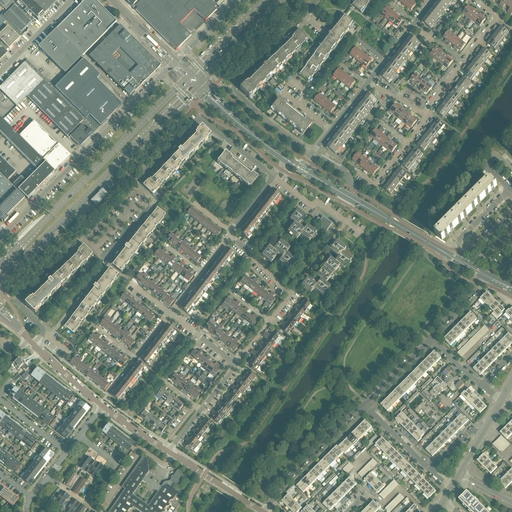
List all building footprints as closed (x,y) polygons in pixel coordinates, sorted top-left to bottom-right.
[(0,0),(0,4),(6,10),(16,0),(0,0)] [(0,27),(0,44),(7,51),(8,49),(9,50),(19,39),(20,37),(21,38),(29,29),(27,27),(31,23),(33,25),(35,23),(29,17),(32,15),(38,21),(58,0),(16,0),(6,10),(0,16),(6,22),(0,27)] [(94,0),(85,0),(81,5),(107,31),(116,22),(99,4),(98,4),(94,0)] [(125,0),(126,1),(128,3),(130,5),(132,7),(134,8),(141,0),(125,0)] [(209,0),(142,0),(135,7),(137,8),(135,10),(176,51),(191,36),(179,24),(194,10),(205,21),(218,9),(209,0)] [(358,0),(353,7),(354,8),(356,10),(357,11),(361,14),(366,8),(370,3),(370,2),(371,0),(358,0)] [(440,0),(422,23),(425,25),(430,29),(452,0),(440,0)] [(505,5),(507,6),(511,0),(505,0),(500,7),(502,8),(505,5)] [(412,1),(407,8),(411,11),(416,4),(412,1)] [(107,31),(81,5),(57,28),(38,47),(65,74),(107,31)] [(462,14),(466,17),(474,8),(471,6),(471,7),(472,7),(471,8),(468,6),(462,14)] [(381,15),(385,18),(391,11),(387,8),(384,11),(382,14),(381,15)] [(466,17),(471,20),(477,13),(474,11),(475,10),(476,10),(474,8),(466,17)] [(385,18),(389,21),(395,14),(391,11),(385,18)] [(471,20),(475,24),(482,15),(480,13),(479,15),(477,13),(471,20)] [(389,21),(393,25),(399,17),(395,14),(389,21)] [(482,15),(475,24),(479,27),(485,20),(483,18),(484,16),(482,15)] [(330,36),(309,63),(300,74),(308,81),(311,78),(315,73),(319,67),(320,67),(324,62),(323,62),(328,56),(332,51),(336,45),(337,46),(341,40),(340,40),(345,34),(345,35),(349,30),(349,29),(354,23),(350,20),(349,19),(347,17),(345,17),(334,31),(333,30),(331,33),(329,35),(330,36)] [(399,17),(393,25),(398,28),(398,27),(401,24),(403,21),(399,17)] [(129,36),(128,35),(125,32),(126,32),(120,26),(119,26),(116,30),(89,57),(124,92),(125,91),(129,96),(134,91),(135,92),(160,66),(130,36),(129,36)] [(496,26),(494,28),(505,37),(510,30),(505,26),(503,28),(501,26),(499,29),(498,28),(498,27),(496,26)] [(496,32),(494,35),(502,41),(505,37),(494,28),(492,30),(495,32),(495,31),(496,32)] [(247,82),(239,89),(248,98),(251,95),(252,95),(256,91),(256,90),(261,85),(261,86),(266,81),(265,81),(270,76),(271,76),(276,71),(275,71),(280,66),(281,66),(285,62),(285,61),(290,56),(292,54),(295,52),(295,51),(300,46),(300,47),(305,42),(304,42),(307,39),(298,30),(291,37),(292,39),(280,51),(265,66),(264,65),(262,67),(260,70),(260,71),(248,83),(247,82)] [(444,41),(446,43),(453,35),(448,31),(443,38),(446,40),(445,41),(444,41)] [(489,34),(487,36),(498,45),(502,41),(494,35),(492,37),(491,36),(489,34)] [(449,43),(452,45),(457,38),(453,35),(446,43),(448,44),(449,44),(448,44),(449,43)] [(498,45),(487,36),(486,38),(488,40),(489,41),(487,44),(495,49),(498,45)] [(380,77),(383,79),(388,83),(419,43),(411,37),(380,77)] [(453,48),(455,50),(461,41),(457,38),(452,45),(454,47),(453,48)] [(461,41),(455,50),(457,51),(458,49),(460,51),(466,45),(461,41)] [(350,55),(354,58),(360,51),(355,48),(350,55)] [(430,55),(434,59),(441,49),(439,48),(438,50),(435,48),(430,55)] [(478,48),(477,50),(488,59),(491,54),(484,48),(482,51),(480,50),(478,48)] [(434,59),(438,62),(444,54),(442,52),(443,51),(441,49),(434,59)] [(479,54),(477,57),(484,63),(488,59),(477,50),(475,52),(477,54),(477,53),(479,54)] [(354,58),(358,61),(364,54),(360,51),(354,58)] [(358,61),(362,65),(368,57),(364,54),(358,61)] [(438,62),(443,65),(450,56),(448,55),(447,55),(448,55),(447,56),(444,54),(438,62)] [(450,56),(443,65),(448,70),(450,67),(449,66),(453,61),(450,59),(451,58),(452,58),(450,56)] [(472,56),(470,58),(481,67),(484,63),(477,57),(475,59),(474,58),(472,56)] [(368,57),(362,65),(366,68),(372,61),(368,57)] [(472,63),(470,65),(478,71),(481,67),(470,58),(468,61),(471,62),(472,63)] [(83,59),(55,88),(96,129),(100,126),(100,127),(122,105),(97,79),(100,76),(83,59)] [(97,130),(96,129),(55,88),(45,78),(27,60),(0,87),(0,90),(17,107),(27,97),(69,139),(70,138),(78,146),(92,133),(93,134),(97,130)] [(404,73),(406,74),(413,65),(412,64),(407,71),(407,70),(404,73)] [(465,65),(463,67),(475,76),(478,71),(470,65),(468,68),(467,67),(465,65)] [(466,76),(465,77),(470,81),(471,80),(475,76),(463,67),(462,69),(464,71),(464,70),(466,71),(463,74),(466,76)] [(333,76),(337,80),(343,72),(339,69),(333,76)] [(337,80),(341,83),(347,76),(343,72),(337,80)] [(411,84),(413,86),(419,77),(415,74),(410,81),(412,83),(411,84)] [(341,83),(346,86),(351,79),(347,76),(341,83)] [(416,85),(418,87),(424,81),(419,77),(413,86),(415,87),(416,85)] [(458,77),(456,79),(467,88),(471,84),(469,82),(470,81),(465,77),(464,78),(463,78),(461,80),(460,79),(458,77)] [(351,79),(346,86),(350,89),(355,82),(351,79)] [(458,84),(456,86),(464,92),(467,88),(456,79),(455,81),(457,83),(458,84)] [(424,81),(418,87),(421,89),(420,91),(420,90),(419,91),(422,92),(428,84),(429,83),(428,82),(427,84),(424,81)] [(428,84),(422,92),(423,94),(424,94),(423,93),(424,92),(427,94),(432,87),(429,85),(430,84),(429,83),(428,84)] [(451,86),(450,88),(461,97),(464,92),(456,86),(455,89),(453,88),(451,86)] [(452,92),(450,95),(457,101),(461,97),(450,88),(448,90),(450,92),(450,91),(452,92)] [(314,101),(318,104),(324,97),(320,93),(314,101)] [(369,94),(353,114),(327,148),(335,154),(377,101),(369,94)] [(445,94),(443,96),(454,105),(457,101),(450,95),(448,97),(447,96),(445,94)] [(445,101),(443,103),(451,109),(454,105),(443,96),(441,98),(444,100),(445,101)] [(318,104),(322,107),(328,100),(324,97),(318,104)] [(273,111),(278,115),(279,115),(285,119),(284,119),(289,123),(290,123),(295,127),(295,128),(300,132),(301,131),(304,134),(311,124),(306,119),(304,121),(285,106),(287,104),(279,98),(271,108),(274,111),(273,111)] [(322,107),(326,110),(332,103),(328,100),(322,107)] [(332,103),(326,110),(331,114),(336,106),(332,103)] [(438,103),(436,105),(448,114),(450,116),(453,111),(451,109),(443,103),(441,106),(440,105),(438,103)] [(389,112),(394,115),(401,106),(399,104),(398,105),(399,105),(398,106),(395,104),(389,112)] [(447,114),(436,105),(435,107),(437,109),(437,108),(439,109),(436,112),(439,115),(439,116),(442,119),(443,117),(444,118),(447,114)] [(394,115),(398,119),(404,111),(401,109),(402,108),(403,108),(401,106),(394,115)] [(398,119),(402,122),(409,113),(407,111),(407,112),(406,113),(404,111),(398,119)] [(402,122),(407,125),(412,118),(410,116),(411,114),(411,115),(411,114),(409,113),(402,122)] [(412,118),(407,125),(411,129),(418,120),(416,118),(415,120),(412,118)] [(432,119),(430,122),(440,130),(444,125),(437,120),(435,123),(434,122),(434,121),(432,119)] [(40,157),(45,163),(55,172),(71,156),(59,144),(58,145),(44,131),(34,121),(19,136),(20,137),(25,142),(30,147),(35,152),(40,157)] [(0,132),(2,135),(10,127),(5,122),(0,126),(0,132)] [(432,126),(430,129),(437,134),(440,130),(430,122),(429,124),(431,125),(432,126)] [(7,140),(15,132),(10,127),(2,135),(7,140)] [(179,153),(169,162),(152,180),(150,178),(143,185),(152,194),(155,192),(160,187),(159,187),(164,182),(165,182),(169,178),(169,177),(174,172),(174,173),(179,168),(184,162),(184,163),(187,160),(189,158),(188,158),(194,153),(196,151),(199,148),(198,148),(203,143),(204,143),(208,139),(208,138),(211,136),(202,127),(194,134),(196,135),(183,148),(183,147),(180,150),(180,149),(178,152),(179,153)] [(370,137),(374,140),(383,129),(381,127),(379,130),(378,131),(376,129),(370,137)] [(425,128),(424,130),(434,138),(437,134),(430,129),(429,131),(427,130),(425,128)] [(374,140),(372,143),(376,146),(378,143),(384,136),(382,134),(383,133),(385,131),(383,129),(374,140)] [(424,137),(430,142),(432,144),(436,140),(434,138),(424,130),(422,132),(424,134),(426,135),(424,137)] [(20,137),(19,136),(15,132),(7,140),(12,145),(20,137)] [(378,143),(383,147),(391,136),(389,134),(388,136),(387,138),(384,136),(378,143)] [(383,147),(387,150),(393,143),(390,141),(391,139),(392,139),(393,137),(391,136),(383,147)] [(419,136),(417,139),(427,147),(430,142),(424,137),(422,140),(421,139),(421,138),(419,136)] [(12,145),(17,150),(25,142),(20,137),(12,145)] [(427,147),(417,139),(415,141),(418,142),(419,143),(417,146),(424,151),(427,147)] [(393,143),(387,150),(391,154),(400,142),(398,141),(396,143),(395,144),(393,143)] [(17,150),(22,155),(30,147),(25,142),(17,150)] [(22,155),(27,160),(35,152),(30,147),(22,155)] [(410,148),(408,150),(419,159),(423,154),(415,148),(413,151),(412,150),(412,149),(410,148)] [(410,154),(408,157),(416,163),(419,159),(408,150),(407,152),(409,154),(409,153),(410,154)] [(27,160),(32,165),(40,157),(35,152),(27,160)] [(220,164),(225,168),(231,172),(231,173),(236,177),(236,176),(242,181),(247,185),(250,187),(258,177),(252,173),(251,174),(232,160),(233,158),(225,152),(217,162),(220,164)] [(352,160),(356,164),(362,156),(358,153),(352,160)] [(356,164),(360,167),(366,160),(362,156),(356,164)] [(418,164),(416,163),(408,157),(406,159),(405,158),(403,156),(402,158),(413,167),(415,169),(418,164)] [(32,165),(38,170),(45,163),(40,157),(32,165)] [(413,167),(402,158),(400,160),(402,162),(404,163),(402,166),(409,171),(413,167)] [(360,167),(364,170),(370,163),(366,160),(360,167)] [(5,162),(0,167),(0,172),(3,175),(10,167),(5,162)] [(26,182),(18,190),(27,199),(41,186),(55,172),(45,163),(38,170),(34,174),(31,177),(30,178),(26,182)] [(364,170),(368,173),(374,166),(370,163),(364,170)] [(374,166),(368,173),(373,176),(378,169),(374,166)] [(10,167),(3,175),(8,180),(16,172),(10,167)] [(399,168),(396,173),(403,178),(406,174),(399,168)] [(396,173),(393,177),(400,182),(403,178),(396,173)] [(4,177),(0,181),(0,187),(1,189),(8,182),(4,177)] [(13,185),(18,190),(26,182),(20,177),(13,185)] [(393,177),(390,181),(397,186),(400,182),(393,177)] [(435,233),(442,240),(443,240),(442,240),(445,237),(445,238),(445,237),(448,235),(448,234),(450,232),(451,233),(451,232),(450,232),(451,232),(453,229),(453,230),(453,229),(454,228),(456,227),(456,226),(458,224),(459,224),(461,221),(462,222),(462,221),(461,221),(464,218),(464,219),(464,218),(466,216),(467,216),(469,213),(470,213),(469,213),(472,210),(475,207),(475,208),(476,208),(475,207),(477,205),(478,205),(480,202),(481,202),(480,202),(483,199),(483,200),(483,199),(486,197),(486,196),(488,194),(489,194),(488,194),(491,191),(491,192),(492,192),(491,191),(494,189),(494,188),(496,186),(497,186),(497,185),(490,178),(489,178),(489,179),(487,181),(486,181),(487,181),(484,184),(483,183),(480,186),(481,187),(479,189),(478,189),(479,190),(476,192),(473,195),(471,197),(470,197),(467,199),(467,200),(468,200),(465,203),(462,206),(462,205),(462,206),(460,209),(459,208),(459,209),(457,211),(456,210),(453,213),(454,214),(452,217),(451,216),(451,217),(450,218),(449,219),(448,219),(449,220),(448,220),(446,222),(443,225),(443,224),(442,224),(440,227),(440,228),(438,230),(435,233)] [(390,181),(387,185),(394,190),(397,186),(390,181)] [(8,182),(0,190),(0,221),(2,223),(3,222),(4,223),(8,219),(6,217),(14,209),(25,198),(21,195),(20,194),(17,191),(16,191),(17,190),(16,190),(12,186),(13,186),(12,186),(8,182),(9,182),(8,182)] [(394,190),(387,185),(383,189),(390,195),(394,190)] [(103,189),(90,200),(96,206),(108,195),(103,189)] [(271,192),(250,220),(242,229),(241,229),(239,232),(247,238),(281,195),(272,189),(270,192),(271,192)] [(187,214),(191,217),(196,211),(191,207),(187,214)] [(157,208),(136,235),(127,246),(126,245),(124,248),(122,251),(123,252),(112,266),(120,272),(125,266),(126,266),(130,261),(129,261),(134,255),(134,256),(136,253),(138,250),(142,244),(143,245),(147,240),(146,239),(151,233),(151,234),(155,229),(155,228),(159,223),(163,218),(165,214),(157,208)] [(290,220),(294,223),(299,226),(301,223),(302,224),(306,218),(297,210),(290,220)] [(191,217),(195,220),(200,214),(196,211),(191,217)] [(334,219),(326,213),(324,216),(332,222),(334,219)] [(195,220),(199,224),(204,218),(200,214),(195,220)] [(322,217),(320,220),(318,223),(317,225),(326,231),(332,223),(322,217)] [(199,224),(204,227),(209,221),(204,218),(199,224)] [(204,227),(208,230),(213,224),(209,221),(204,227)] [(297,239),(300,235),(303,230),(299,226),(294,223),(287,232),(297,239)] [(208,230),(212,234),(217,227),(213,224),(208,230)] [(300,235),(309,242),(316,233),(307,225),(303,230),(300,235)] [(217,227),(212,234),(217,237),(221,231),(217,227)] [(169,243),(170,244),(177,234),(176,233),(174,236),(171,233),(166,240),(169,242),(169,243)] [(172,244),(175,246),(180,240),(177,238),(179,236),(177,234),(170,244),(171,245),(172,244)] [(177,249),(179,250),(186,241),(184,240),(182,242),(180,240),(175,246),(178,249),(177,249)] [(186,241),(179,250),(180,251),(183,253),(188,247),(191,244),(186,240),(186,241)] [(273,250),(278,254),(282,257),(286,252),(286,253),(290,248),(280,241),(273,250)] [(338,256),(339,256),(345,248),(336,241),(329,250),(337,257),(338,256)] [(78,253),(56,276),(51,280),(50,280),(48,282),(45,285),(46,285),(33,298),(32,296),(25,304),(34,313),(36,310),(37,310),(41,306),(41,305),(46,300),(47,300),(51,296),(51,295),(56,290),(56,291),(61,286),(60,286),(66,280),(66,281),(71,276),(70,276),(75,271),(76,271),(80,267),(80,266),(85,261),(90,257),(90,256),(92,254),(83,245),(76,252),(78,253)] [(186,256),(187,257),(194,248),(193,246),(191,249),(188,247),(183,253),(186,255),(186,256)] [(275,257),(278,254),(273,250),(269,246),(261,256),(271,263),(275,257)] [(181,304),(179,307),(180,308),(188,314),(192,309),(195,306),(198,301),(202,297),(205,299),(208,296),(205,293),(208,289),(211,284),(215,280),(218,276),(221,272),(225,267),(228,263),(230,260),(235,254),(227,248),(226,247),(224,250),(225,251),(224,253),(223,254),(220,257),(217,261),(214,266),(210,270),(207,274),(204,278),(197,287),(194,291),(190,295),(187,299),(184,303),(184,304),(182,305),(181,304)] [(189,257),(192,260),(197,253),(194,251),(196,249),(195,248),(194,248),(187,257),(188,258),(189,257)] [(339,256),(335,262),(339,265),(339,266),(344,269),(351,260),(350,259),(354,255),(345,248),(339,256)] [(156,253),(154,255),(158,259),(165,250),(164,249),(162,251),(159,249),(158,250),(156,249),(154,252),(156,253)] [(158,259),(163,262),(168,256),(165,254),(167,251),(165,250),(158,259)] [(286,252),(282,257),(278,262),(288,269),(295,260),(286,253),(286,252)] [(197,253),(192,260),(195,262),(194,263),(196,264),(201,257),(197,253)] [(163,262),(167,265),(174,257),(172,255),(170,258),(168,256),(163,262)] [(167,265),(171,269),(176,262),(173,260),(175,258),(174,257),(167,265)] [(322,263),(320,265),(332,275),(339,266),(339,265),(335,262),(330,258),(325,264),(324,263),(322,263)] [(171,269),(175,272),(182,263),(181,262),(179,264),(176,262),(171,269)] [(175,272),(180,275),(185,269),(182,267),(184,265),(182,263),(175,272)] [(316,276),(320,280),(325,284),(325,283),(332,275),(320,265),(319,267),(319,269),(321,270),(316,276)] [(94,288),(77,310),(64,326),(73,333),(75,330),(76,330),(80,325),(79,325),(84,319),(88,314),(92,308),(92,309),(96,304),(96,303),(101,297),(101,298),(105,293),(105,292),(109,287),(113,282),(113,281),(118,275),(110,269),(98,283),(98,282),(95,285),(93,288),(94,288)] [(180,275),(178,278),(182,281),(184,278),(184,279),(191,270),(189,269),(187,271),(185,269),(180,275)] [(191,270),(184,279),(188,282),(193,276),(190,274),(192,271),(191,270)] [(138,283),(139,284),(146,274),(145,273),(143,275),(140,273),(135,279),(138,282),(138,283)] [(141,284),(144,286),(149,280),(146,278),(148,276),(146,274),(139,284),(140,285),(141,284)] [(240,280),(238,283),(239,283),(244,287),(245,285),(249,279),(245,275),(245,276),(244,275),(241,279),(242,279),(241,281),(240,280)] [(310,294),(314,289),(313,289),(317,284),(314,282),(308,277),(301,286),(310,294)] [(245,285),(243,288),(247,291),(249,288),(256,280),(256,279),(255,278),(254,279),(252,281),(249,279),(245,285)] [(256,280),(249,288),(253,292),(258,286),(255,284),(257,281),(258,280),(256,279),(256,280)] [(146,289),(147,290),(155,281),(153,280),(151,282),(149,280),(144,286),(147,289),(146,289)] [(313,289),(314,289),(322,296),(330,287),(325,283),(325,284),(320,280),(317,284),(313,289)] [(149,291),(152,293),(157,287),(154,285),(156,282),(155,281),(147,290),(149,291)] [(253,292),(257,295),(264,286),(263,285),(261,288),(258,286),(253,292)] [(155,296),(156,297),(163,288),(162,287),(162,286),(160,289),(157,287),(152,293),(155,295),(155,296)] [(257,295),(262,298),(267,292),(264,290),(266,288),(264,286),(257,295)] [(161,300),(166,293),(167,291),(165,289),(163,288),(156,297),(157,298),(158,297),(161,300)] [(262,298),(266,302),(273,293),(271,292),(269,294),(267,292),(262,298)] [(480,299),(484,303),(491,296),(487,292),(480,299)] [(120,299),(124,302),(129,296),(125,293),(120,299)] [(163,303),(164,304),(172,294),(170,293),(168,295),(166,293),(161,300),(164,302),(163,303)] [(266,302),(264,304),(269,308),(275,299),(272,297),(274,294),(273,293),(266,302)] [(172,294),(164,304),(166,305),(166,304),(169,306),(174,300),(171,298),(173,296),(172,294)] [(124,302),(129,306),(133,300),(129,296),(124,302)] [(484,303),(489,308),(496,301),(491,296),(484,303)] [(221,306),(226,310),(232,301),(228,298),(221,306)] [(305,298),(301,304),(307,309),(310,304),(308,302),(309,301),(305,298)] [(129,306),(133,309),(138,303),(133,300),(129,306)] [(227,307),(231,311),(238,302),(237,301),(235,303),(232,301),(226,310),(227,307)] [(489,308),(493,312),(500,306),(496,301),(489,308)] [(231,311),(236,314),(241,308),(238,306),(240,303),(238,302),(231,311)] [(133,309),(137,312),(142,306),(138,303),(133,309)] [(296,305),(295,306),(304,313),(307,309),(301,304),(299,307),(296,305)] [(137,313),(135,315),(139,318),(141,316),(146,310),(142,306),(137,312),(137,313)] [(296,310),(294,312),(300,317),(304,313),(295,306),(294,308),(296,310)] [(493,312),(491,314),(496,319),(498,317),(502,314),(501,313),(505,310),(500,306),(493,312)] [(236,314),(240,317),(247,309),(245,307),(243,310),(241,308),(236,314)] [(240,317),(239,319),(243,323),(244,321),(249,314),(247,312),(248,310),(247,309),(240,317)] [(141,316),(146,319),(150,313),(146,310),(141,316)] [(289,312),(288,314),(288,315),(298,323),(301,318),(300,317),(294,312),(292,315),(290,313),(289,312)] [(470,312),(466,317),(472,324),(477,319),(470,312)] [(150,313),(146,319),(150,322),(155,316),(150,313)] [(247,326),(249,324),(255,315),(254,314),(252,316),(249,314),(244,321),(243,323),(247,326)] [(255,315),(249,324),(253,327),(258,321),(255,319),(257,317),(255,315)] [(289,319),(287,321),(295,327),(298,323),(288,315),(286,318),(288,319),(289,319)] [(103,317),(98,323),(100,324),(103,327),(103,328),(104,328),(111,319),(109,318),(107,320),(105,318),(103,317)] [(466,317),(461,322),(468,328),(472,324),(466,317)] [(106,329),(109,331),(113,325),(111,323),(113,321),(111,319),(104,328),(105,329),(106,329)] [(206,329),(208,331),(215,323),(211,319),(204,328),(205,330),(206,329)] [(282,321),(281,323),(282,323),(290,330),(293,326),(295,327),(287,321),(285,324),(282,321)] [(461,322),(457,326),(464,332),(468,328),(461,322)] [(211,334),(212,335),(219,326),(215,323),(208,331),(212,334),(211,334)] [(290,330),(282,323),(280,325),(283,327),(280,330),(287,335),(290,330)] [(165,328),(147,351),(140,359),(148,365),(175,331),(166,324),(164,327),(165,328)] [(111,334),(112,335),(120,326),(118,325),(116,327),(113,325),(109,331),(112,333),(111,334)] [(114,336),(117,338),(122,332),(119,330),(121,327),(120,326),(112,335),(114,336)] [(214,336),(217,338),(222,332),(219,330),(221,327),(219,326),(212,335),(214,336)] [(457,326),(452,330),(459,337),(464,332),(457,326)] [(122,332),(117,338),(120,340),(120,341),(121,342),(128,333),(126,331),(124,329),(122,332)] [(452,330),(447,335),(454,342),(459,337),(452,330)] [(220,341),(221,342),(228,333),(226,331),(224,334),(222,332),(217,338),(220,340),(220,341)] [(266,332),(264,334),(276,343),(277,344),(281,340),(278,338),(280,336),(281,337),(283,335),(277,331),(276,333),(273,331),(270,335),(266,332)] [(88,340),(92,343),(99,335),(97,333),(95,336),(93,334),(88,340)] [(128,333),(121,342),(122,343),(123,342),(126,344),(130,338),(128,336),(130,334),(128,333)] [(228,333),(221,342),(222,343),(223,342),(226,345),(230,338),(232,336),(230,334),(228,333)] [(266,340),(265,342),(272,348),(276,343),(264,334),(262,337),(266,340)] [(92,343),(96,347),(101,341),(99,338),(101,336),(99,335),(92,343)] [(454,342),(447,335),(443,339),(450,346),(454,342)] [(505,337),(500,342),(502,344),(507,349),(511,344),(505,337)] [(130,338),(126,344),(129,347),(128,347),(130,349),(135,342),(130,338)] [(228,348),(229,349),(237,339),(235,338),(233,340),(230,338),(226,345),(229,347),(228,348)] [(237,339),(229,349),(231,350),(231,349),(234,351),(239,345),(236,343),(238,341),(237,339)] [(97,347),(95,349),(99,352),(101,350),(107,341),(106,340),(104,343),(101,341),(96,347),(97,347)] [(104,355),(105,353),(110,347),(107,345),(109,343),(107,341),(101,350),(99,352),(104,355)] [(261,341),(259,344),(269,352),(272,348),(265,342),(263,344),(263,343),(263,342),(261,341)] [(500,342),(495,347),(502,354),(507,349),(502,344),(500,342)] [(260,348),(258,350),(266,356),(269,352),(259,344),(258,346),(260,348)] [(105,353),(109,357),(116,348),(114,347),(112,349),(110,347),(105,353)] [(495,347),(491,351),(498,358),(502,354),(495,347)] [(109,357),(113,360),(118,354),(116,352),(118,349),(116,348),(109,357)] [(192,362),(194,359),(193,359),(200,351),(199,349),(197,352),(194,350),(187,358),(192,362)] [(252,350),(251,351),(262,360),(266,356),(258,350),(256,353),(252,350)] [(194,359),(198,363),(203,356),(200,354),(202,352),(200,351),(193,359),(194,359)] [(251,351),(250,353),(254,356),(252,359),(258,363),(258,364),(259,365),(259,364),(262,366),(265,362),(262,360),(251,351)] [(434,351),(430,356),(436,362),(441,358),(434,351)] [(491,351),(487,355),(493,362),(498,358),(491,351)] [(113,360),(112,362),(116,365),(118,364),(118,363),(124,355),(123,353),(121,356),(118,354),(113,360)] [(124,355),(118,363),(118,364),(122,367),(127,361),(124,358),(126,356),(124,355)] [(487,355),(482,360),(488,367),(493,362),(487,355)] [(198,363),(202,366),(209,357),(207,356),(205,358),(203,356),(198,363)] [(430,356),(426,360),(432,367),(436,362),(430,356)] [(72,366),(74,367),(81,358),(79,357),(77,359),(74,357),(70,363),(73,366),(72,366)] [(205,371),(206,369),(211,363),(209,361),(210,359),(209,357),(202,366),(201,368),(205,371)] [(13,364),(12,365),(15,368),(17,370),(20,367),(23,370),(24,368),(26,370),(28,367),(24,363),(22,361),(19,358),(17,360),(16,361),(13,364)] [(75,368),(78,370),(83,364),(81,362),(82,359),(81,358),(74,367),(75,368)] [(252,359),(248,363),(251,365),(249,367),(253,370),(254,369),(256,371),(260,365),(259,365),(258,364),(258,363),(252,359)] [(139,360),(118,387),(114,393),(113,392),(111,395),(119,402),(146,368),(141,364),(142,363),(139,360)] [(426,360),(421,365),(427,371),(432,367),(426,360)] [(482,360),(478,364),(485,371),(488,367),(482,360)] [(81,373),(82,374),(89,365),(88,363),(86,366),(83,364),(78,370),(81,372),(81,373)] [(210,372),(211,373),(217,364),(216,363),(214,365),(211,363),(206,369),(210,372)] [(210,372),(209,374),(214,378),(214,377),(215,376),(220,370),(217,368),(219,365),(217,364),(211,373),(210,372)] [(485,371),(478,364),(473,369),(480,376),(485,371)] [(84,374),(87,377),(92,370),(89,368),(91,366),(89,365),(82,374),(83,375),(84,374)] [(421,365),(416,369),(423,376),(427,371),(421,365)] [(31,376),(36,379),(42,371),(37,368),(31,376)] [(447,377),(443,382),(446,385),(455,377),(452,374),(451,375),(449,374),(451,372),(448,368),(442,374),(446,377),(447,377)] [(416,369),(412,373),(419,380),(423,376),(416,369)] [(89,379),(91,380),(98,371),(96,370),(94,372),(92,370),(87,377),(90,379),(89,379)] [(256,378),(254,376),(251,374),(253,373),(249,370),(244,376),(251,381),(252,382),(256,378)] [(36,379),(40,383),(46,375),(42,371),(36,379)] [(92,381),(95,383),(100,377),(98,375),(99,373),(98,371),(91,380),(92,381)] [(173,383),(174,384),(182,375),(180,373),(178,376),(175,373),(170,380),(173,382),(173,383)] [(412,373),(407,378),(414,385),(419,380),(412,373)] [(40,383),(44,386),(50,378),(46,375),(40,383)] [(176,384),(179,387),(184,380),(186,378),(182,375),(174,384),(176,385),(176,384)] [(240,377),(239,378),(247,385),(251,381),(244,376),(242,379),(240,377)] [(98,386),(99,387),(106,378),(105,377),(103,379),(100,377),(95,383),(98,386)] [(437,385),(433,389),(439,395),(443,391),(441,389),(442,387),(444,389),(447,386),(446,385),(443,382),(438,377),(434,380),(438,385),(438,386),(437,385)] [(458,380),(455,377),(446,385),(447,386),(450,389),(455,385),(455,386),(458,390),(464,385),(460,381),(458,383),(457,381),(458,380)] [(44,386),(48,389),(54,381),(50,378),(44,386)] [(106,378),(99,387),(100,388),(101,388),(104,390),(109,384),(106,382),(108,379),(106,378)] [(238,384),(246,390),(249,386),(247,385),(239,378),(237,380),(240,382),(238,384)] [(407,378),(403,382),(410,389),(414,385),(407,378)] [(190,381),(183,390),(184,391),(185,391),(188,393),(192,387),(196,382),(192,379),(190,381)] [(182,389),(183,390),(190,381),(188,380),(186,382),(184,380),(179,387),(182,389)] [(48,389),(53,393),(59,385),(54,381),(48,389)] [(403,382),(399,386),(406,393),(410,389),(403,382)] [(233,385),(232,387),(242,395),(246,390),(238,384),(236,387),(233,385)] [(53,393),(57,396),(63,388),(59,385),(53,393)] [(399,386),(394,391),(401,398),(406,393),(399,386)] [(190,396),(191,397),(199,388),(197,387),(195,389),(192,387),(188,393),(190,396)] [(233,390),(231,393),(237,398),(241,394),(242,395),(232,387),(231,388),(233,390)] [(9,396),(13,399),(19,391),(15,388),(9,396)] [(57,396),(61,399),(67,391),(63,388),(57,396)] [(156,395),(161,399),(166,392),(162,388),(156,395)] [(199,388),(191,397),(193,398),(196,400),(201,394),(203,392),(203,391),(201,389),(200,390),(200,389),(199,388)] [(439,395),(433,389),(429,393),(430,393),(429,394),(425,390),(421,393),(430,402),(433,399),(431,398),(433,396),(435,398),(439,395)] [(461,395),(459,397),(464,402),(466,400),(473,393),(469,389),(465,392),(464,392),(461,395)] [(13,399),(17,402),(24,395),(19,391),(13,399)] [(67,391),(61,399),(65,403),(72,395),(67,391)] [(394,391),(390,396),(396,402),(401,398),(394,391)] [(161,399),(165,402),(171,395),(166,392),(161,399)] [(227,394),(225,395),(234,402),(237,398),(231,393),(229,396),(227,394)] [(466,400),(464,402),(469,407),(471,405),(478,398),(473,393),(466,400)] [(17,402),(22,406),(28,398),(24,395),(17,402)] [(165,402),(169,405),(175,398),(171,395),(165,402)] [(226,399),(224,401),(232,408),(236,403),(234,402),(225,395),(224,397),(226,399)] [(390,396),(385,400),(392,407),(396,402),(390,396)] [(22,406),(26,409),(32,401),(28,398),(22,406)] [(169,405),(174,409),(179,402),(175,398),(169,405)] [(471,405),(475,409),(482,402),(478,398),(471,405)] [(392,407),(385,400),(380,405),(387,412),(392,407)] [(26,409),(30,412),(36,405),(32,401),(26,409)] [(220,402),(219,404),(229,412),(232,408),(224,401),(222,404),(220,402)] [(179,402),(174,409),(178,412),(181,409),(182,410),(184,407),(183,405),(179,402)] [(422,411),(426,415),(432,409),(428,406),(426,408),(424,406),(426,404),(423,402),(414,411),(418,414),(422,410),(423,410),(422,411)] [(482,402),(475,409),(480,414),(486,407),(482,402)] [(81,403),(78,407),(86,413),(89,409),(81,403)] [(229,412),(219,404),(217,405),(220,407),(218,410),(226,416),(229,412)] [(30,412),(34,416),(41,408),(36,405),(30,412)] [(78,407),(75,411),(82,417),(86,413),(78,407)] [(34,416),(39,419),(45,411),(41,408),(34,416)] [(140,417),(144,420),(150,413),(145,409),(140,417)] [(432,409),(426,415),(430,419),(431,418),(432,419),(427,423),(431,427),(440,418),(437,415),(435,417),(434,415),(436,413),(432,409)] [(213,410),(211,412),(212,412),(222,420),(226,416),(218,410),(216,413),(213,410)] [(39,419),(43,422),(49,415),(45,411),(39,419)] [(75,411),(71,415),(79,422),(82,417),(75,411)] [(212,412),(211,414),(213,416),(211,419),(220,425),(223,421),(222,420),(212,412)] [(144,420),(148,423),(154,416),(150,413),(144,420)] [(395,419),(400,425),(407,418),(402,413),(395,419)] [(457,418),(464,425),(468,421),(465,417),(464,418),(461,415),(459,413),(455,416),(457,418)] [(49,415),(43,422),(47,426),(53,418),(49,415)] [(71,415),(68,420),(76,426),(79,422),(71,415)] [(148,423),(153,427),(158,420),(154,416),(148,423)] [(0,425),(4,428),(11,420),(6,417),(0,425)] [(400,425),(404,428),(410,421),(407,418),(400,425)] [(457,418),(452,423),(459,430),(464,425),(457,418)] [(201,420),(199,421),(208,428),(211,424),(205,419),(203,422),(201,420)] [(4,428),(9,431),(15,423),(11,420),(4,428)] [(68,420),(65,424),(72,430),(76,426),(68,420)] [(153,427),(157,430),(162,423),(158,420),(153,427)] [(365,420),(360,425),(367,432),(372,427),(365,420)] [(200,425),(198,427),(205,432),(208,428),(199,421),(198,423),(200,425)] [(404,428),(409,433),(415,426),(410,421),(404,428)] [(450,421),(446,426),(448,428),(454,435),(459,430),(452,423),(450,421)] [(9,431),(7,434),(11,437),(13,435),(19,427),(15,423),(9,431)] [(162,423),(157,430),(161,433),(167,426),(162,423)] [(65,424),(61,428),(69,434),(72,430),(65,424)] [(102,432),(107,435),(113,427),(108,424),(102,432)] [(360,425),(356,429),(363,436),(367,432),(360,425)] [(409,433),(413,438),(420,431),(415,426),(409,433)] [(13,435),(17,438),(23,430),(19,427),(13,435)] [(107,435),(111,438),(117,430),(113,427),(107,435)] [(194,428),(193,430),(201,437),(205,432),(198,427),(196,430),(194,428)] [(69,434),(61,428),(58,433),(66,439),(69,434)] [(448,428),(444,432),(450,439),(454,435),(448,428)] [(511,435),(505,428),(500,433),(507,440),(511,435)] [(356,429),(352,434),(358,441),(363,436),(356,429)] [(17,438),(21,441),(28,433),(23,430),(17,438)] [(111,438),(115,442),(121,434),(117,430),(111,438)] [(194,433),(192,436),(198,441),(201,437),(193,430),(191,431),(194,433)] [(420,431),(413,438),(418,442),(421,439),(421,438),(424,435),(420,431)] [(444,432),(439,437),(446,443),(450,439),(444,432)] [(21,441),(26,445),(32,437),(28,433),(21,441)] [(115,442),(119,445),(126,437),(121,434),(115,442)] [(352,434),(347,439),(354,445),(358,441),(352,434)] [(187,437),(186,438),(197,447),(200,443),(198,441),(192,436),(190,439),(187,437)] [(32,437),(26,445),(30,448),(36,440),(32,437)] [(119,445),(124,448),(130,440),(126,437),(119,445)] [(439,437),(434,441),(441,448),(446,443),(439,437)] [(197,447),(186,438),(185,440),(187,442),(185,445),(190,449),(193,451),(194,451),(197,447)] [(375,444),(380,449),(387,443),(382,438),(375,444)] [(347,439),(342,443),(349,450),(354,445),(347,439)] [(130,440),(124,448),(128,452),(134,444),(130,440)] [(434,441),(430,445),(437,452),(441,448),(434,441)] [(342,443),(338,447),(344,452),(345,454),(349,450),(342,443)] [(380,449),(384,453),(391,446),(387,443),(380,449)] [(437,452),(430,445),(426,450),(432,457),(437,452)] [(337,446),(332,451),(339,458),(344,452),(338,447),(337,446)] [(384,453),(389,458),(396,451),(391,446),(384,453)] [(45,449),(42,453),(50,459),(53,455),(45,449)] [(332,451),(328,455),(335,461),(339,458),(332,451)] [(389,458),(394,463),(400,456),(396,451),(389,458)] [(0,462),(5,465),(12,456),(8,453),(0,462)] [(42,453),(38,457),(46,464),(50,459),(42,453)] [(477,461),(482,466),(488,459),(483,454),(477,461)] [(328,455),(323,459),(330,466),(335,461),(328,455)] [(5,465),(9,469),(15,461),(11,458),(12,456),(5,465)] [(143,456),(121,487),(124,489),(108,511),(129,511),(128,510),(130,509),(132,509),(133,507),(139,511),(140,511),(164,511),(165,511),(166,510),(166,509),(165,508),(166,507),(168,506),(169,506),(170,505),(170,504),(170,502),(169,502),(170,501),(173,500),(174,499),(176,500),(176,499),(176,498),(176,497),(175,497),(176,495),(179,495),(180,493),(172,488),(174,485),(177,487),(184,477),(178,469),(173,476),(172,476),(171,476),(170,480),(170,481),(164,482),(161,487),(155,482),(156,481),(153,479),(152,480),(146,476),(149,471),(148,466),(149,465),(148,463),(147,458),(143,456)] [(394,463),(398,467),(404,460),(400,456),(394,463)] [(38,457),(35,462),(43,468),(46,464),(38,457)] [(93,461),(94,460),(93,459),(92,458),(91,458),(90,459),(87,457),(79,467),(86,472),(93,462),(93,461)] [(323,459),(319,464),(325,471),(330,466),(323,459)] [(482,466),(485,469),(492,463),(488,459),(482,466)] [(398,467),(402,471),(409,464),(404,460),(398,467)] [(15,461),(9,469),(13,472),(20,464),(15,461)] [(35,462),(32,466),(40,472),(43,468),(35,462)] [(89,474),(95,478),(103,467),(97,463),(89,474)] [(492,463),(485,469),(490,474),(497,468),(492,463)] [(319,464),(315,468),(322,474),(325,471),(319,464)] [(402,471),(407,476),(414,469),(409,464),(402,471)] [(32,466),(29,470),(36,476),(40,472),(32,466)] [(315,468),(310,472),(317,479),(322,474),(315,468)] [(407,476),(411,480),(418,473),(414,469),(407,476)] [(29,470),(25,474),(33,481),(36,476),(29,470)] [(310,472),(305,477),(312,484),(317,479),(310,472)] [(66,485),(69,488),(77,476),(74,473),(66,485)] [(84,476),(88,478),(92,481),(94,479),(90,476),(86,473),(84,476)] [(364,480),(369,485),(376,478),(371,473),(364,480)] [(411,480),(416,485),(423,478),(418,473),(411,480)] [(33,481),(25,474),(22,479),(30,485),(33,481)] [(511,479),(507,474),(503,477),(510,484),(511,482),(511,479)] [(305,477),(301,481),(308,488),(312,484),(305,477)] [(350,477),(345,482),(351,489),(356,484),(350,477)] [(510,484),(503,477),(498,482),(505,489),(510,484)] [(82,478),(73,491),(73,492),(77,495),(78,492),(86,481),(82,478)] [(369,485),(373,489),(380,482),(376,478),(369,485)] [(416,485),(420,490),(427,483),(423,478),(416,485)] [(308,488),(301,481),(296,486),(303,493),(308,488)] [(345,482),(341,486),(344,489),(348,493),(351,489),(345,482)] [(380,482),(373,489),(378,493),(384,487),(380,482)] [(420,490),(424,493),(431,487),(427,483),(420,490)] [(341,486),(336,491),(343,498),(348,493),(344,489),(341,486)] [(431,487),(424,493),(429,498),(436,491),(431,487)] [(0,494),(0,497),(3,500),(10,491),(5,488),(0,494)] [(3,500),(8,503),(14,495),(10,491),(3,500)] [(336,491),(331,496),(338,502),(343,498),(336,491)] [(487,511),(467,492),(458,500),(470,511),(487,511)] [(58,503),(57,505),(61,508),(69,496),(65,493),(63,496),(60,493),(54,501),(58,503)] [(281,501),(286,506),(293,499),(288,494),(281,501)] [(14,495),(8,503),(12,507),(19,499),(14,495)] [(331,496),(327,500),(334,506),(338,502),(331,496)] [(286,506),(290,510),(297,503),(293,499),(286,506)] [(66,511),(65,509),(65,508),(63,506),(59,511),(60,511),(73,511),(79,504),(74,500),(66,511)] [(100,500),(97,505),(105,511),(108,506),(100,500)] [(334,506),(327,500),(323,504),(329,511),(334,506)] [(373,501),(369,505),(375,511),(376,511),(381,507),(378,504),(377,504),(373,501)] [(297,503),(290,510),(292,511),(297,511),(302,508),(297,503)]
